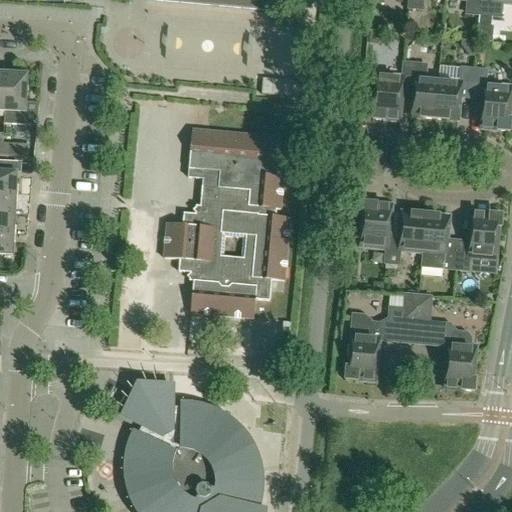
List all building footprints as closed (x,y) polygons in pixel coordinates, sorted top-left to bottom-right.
[(148,0),(148,1),(274,12),(274,0),(148,0)] [(409,0),(409,10),(422,11),(423,0),(409,0)] [(450,0),(468,2),(467,15),(479,16),(480,0),(450,0)] [(511,0),(480,0),(479,16),(501,18),(502,5),(511,5),(511,0)] [(435,120),(438,81),(426,80),(427,67),(404,65),(403,78),(402,78),(401,92),(402,93),(414,94),(412,118),(435,120)] [(438,81),(435,120),(458,122),(460,98),(472,99),(474,71),(462,70),(461,83),(438,81)] [(474,71),(472,99),(484,100),(481,130),(510,133),(511,121),(508,121),(511,88),(485,86),(487,72),(474,71)] [(25,126),(26,114),(28,76),(7,75),(8,73),(7,73),(5,112),(4,125),(25,126)] [(401,92),(402,78),(377,76),(373,120),(399,123),(402,93),(401,92)] [(280,211),(283,179),(278,178),(281,140),(192,131),(188,178),(187,178),(183,216),(185,216),(184,227),(168,225),(165,260),(181,261),(180,273),(195,275),(191,314),(253,320),(255,301),(269,302),(271,282),(284,283),(290,220),(276,219),(277,211),(280,211)] [(11,145),(1,144),(0,154),(0,156),(10,158),(11,145)] [(359,161),(384,163),(386,151),(360,148),(359,161)] [(359,161),(357,174),(383,176),(384,163),(359,161)] [(6,173),(7,163),(0,162),(0,193),(19,195),(17,195),(19,174),(6,173)] [(0,214),(16,215),(17,196),(19,196),(19,195),(0,193),(0,214)] [(388,236),(391,206),(365,204),(361,249),(387,251),(388,236)] [(387,251),(386,264),(399,266),(400,252),(422,254),(426,215),(403,213),(401,238),(388,236),(387,251)] [(0,234),(16,236),(16,235),(14,235),(16,215),(0,214),(0,234)] [(501,229),(502,216),(473,214),(470,244),(458,243),(456,271),(468,272),(469,259),(495,261),(498,228),(501,229)] [(456,271),(458,243),(446,242),(449,217),(426,215),(422,254),(421,268),(456,271)] [(0,234),(0,255),(13,256),(14,236),(16,236),(0,234)] [(416,323),(418,297),(405,296),(403,322),(416,323)] [(431,298),(418,297),(416,323),(429,324),(431,298)] [(355,317),(353,336),(350,369),(347,369),(346,381),(375,383),(380,324),(371,323),(365,318),(355,317)] [(445,390),(475,393),(476,381),(473,380),(476,348),(471,347),(471,340),(467,335),(458,334),(453,338),(452,345),(449,345),(445,390)] [(172,388),(172,389),(140,389),(126,417),(124,416),(124,417),(130,421),(143,427),(138,435),(137,434),(135,433),(134,434),(136,435),(133,443),(130,452),(129,461),(127,461),(127,462),(129,461),(128,470),(126,470),(126,471),(128,471),(129,480),(130,490),(133,498),(131,499),(132,500),(134,499),(137,507),(135,508),(136,508),(138,507),(140,511),(255,511),(258,505),(260,505),(260,504),(258,504),(259,495),(260,485),(260,476),(261,476),(259,476),(258,467),(260,467),(260,466),(258,466),(255,458),(251,449),(246,441),(248,440),(246,441),(241,434),(242,433),(242,432),(240,433),(234,427),(226,421),(219,416),(220,414),(219,414),(218,416),(210,412),(211,410),(210,410),(210,412),(201,409),(192,407),(183,407),(183,405),(182,405),(182,407),(182,408),(173,408),(173,388),(172,388)]
